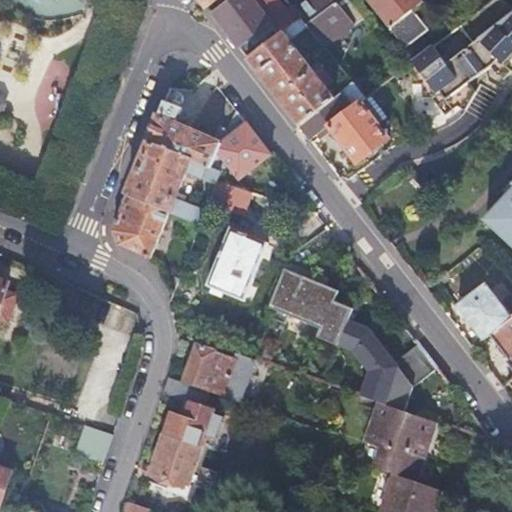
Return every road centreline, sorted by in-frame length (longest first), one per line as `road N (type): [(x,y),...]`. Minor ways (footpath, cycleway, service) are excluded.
road 1 (residential): [(173,23),(217,51),(511,430)]
road 2 (residential): [(106,511),(161,350),(134,276),(72,244)]
road 3 (residential): [(173,23),(151,55),(72,244)]
